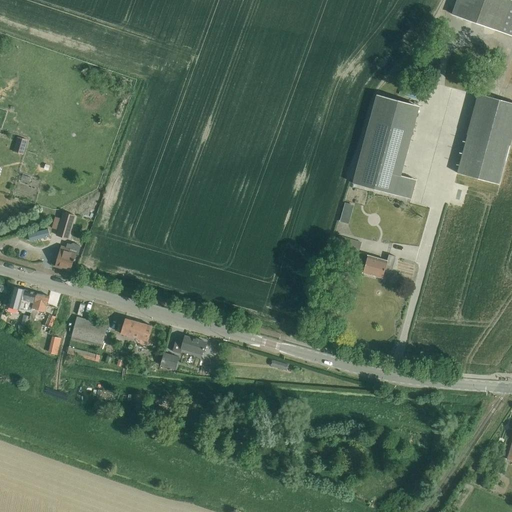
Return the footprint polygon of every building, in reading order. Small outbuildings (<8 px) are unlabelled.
[(511,0),(457,0),(452,15),(511,35),(511,0)] [(364,144),(353,184),(411,199),(416,180),(400,176),(413,129),(419,107),(377,95),(370,118),(364,144)] [(457,173),(499,185),(511,135),(511,104),(478,95),(457,173)] [(19,136),(16,150),(27,152),(29,138),(19,136)] [(344,219),(351,220),(354,203),(346,202),(344,219)] [(57,236),(68,239),(75,216),(64,213),(62,219),(58,230),(57,236)] [(55,217),(52,229),(58,230),(62,219),(55,217)] [(338,245),(359,251),(362,243),(341,237),(338,245)] [(61,246),(55,267),(70,271),(73,261),(74,261),(76,254),(80,255),(81,248),(79,245),(74,243),(72,245),(68,244),(67,248),(61,246)] [(363,273),(383,278),(384,272),(391,274),(396,257),(389,255),(387,261),(368,256),(363,273)] [(31,313),(32,309),(36,293),(14,288),(9,307),(31,313)] [(31,313),(31,314),(30,320),(34,321),(37,310),(45,312),(49,297),(36,293),(32,309),(31,313)] [(21,324),(27,326),(31,314),(25,312),(21,324)] [(43,332),(49,334),(55,317),(50,315),(43,332)] [(121,334),(147,341),(152,326),(126,319),(121,334)] [(71,336),(101,344),(106,329),(76,321),(71,336)] [(57,353),(61,339),(56,338),(53,337),(50,352),(53,352),(57,353)] [(182,349),(203,355),(206,343),(186,337),(184,343),(177,340),(173,352),(181,354),(182,349)] [(97,355),(96,359),(68,351),(67,354),(95,361),(98,362),(100,356),(97,355)] [(164,354),(160,366),(175,370),(179,358),(164,354)] [(274,359),(273,365),(289,368),(291,362),(274,359)]
